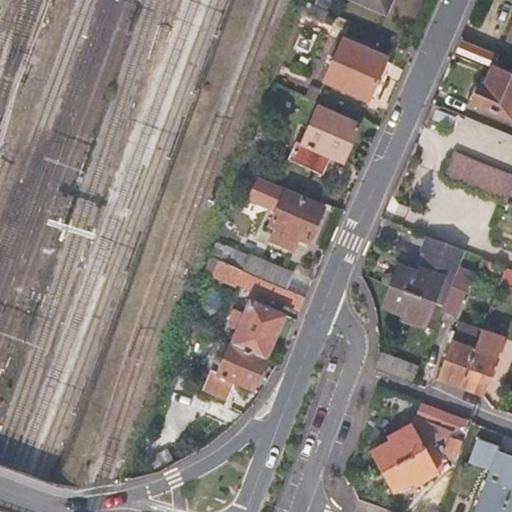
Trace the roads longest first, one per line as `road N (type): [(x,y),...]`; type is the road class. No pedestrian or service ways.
road 1 (residential): [(334,282),(456,0)]
road 2 (residential): [(277,427),(92,511)]
road 3 (residential): [(352,369),(511,428)]
road 4 (residential): [(277,427),(334,282)]
road 5 (residential): [(300,511),(352,369)]
